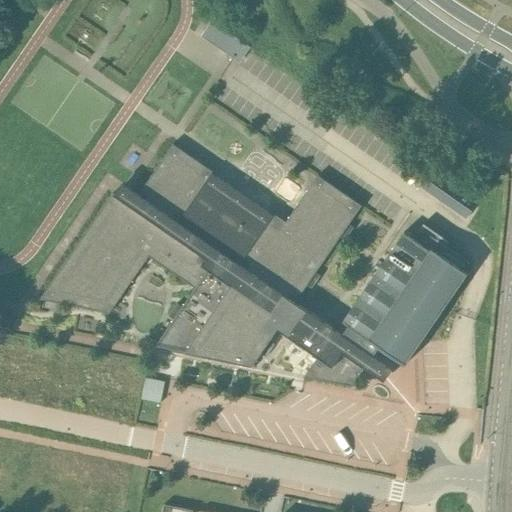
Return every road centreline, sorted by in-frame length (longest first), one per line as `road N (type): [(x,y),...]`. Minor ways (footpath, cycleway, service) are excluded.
road 1 (residential): [(502,482),(455,478),(396,491),(0,408)]
road 2 (primary): [(406,0),(511,71)]
